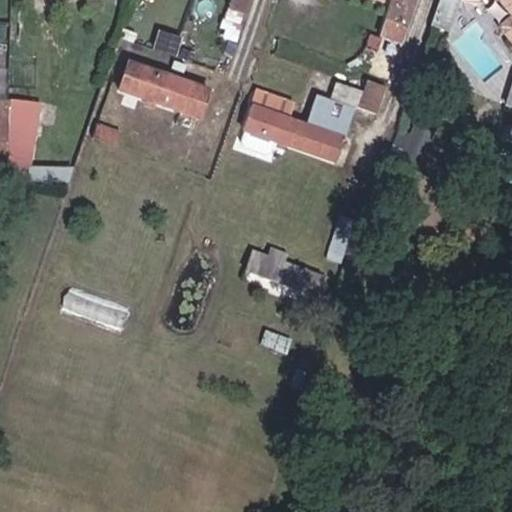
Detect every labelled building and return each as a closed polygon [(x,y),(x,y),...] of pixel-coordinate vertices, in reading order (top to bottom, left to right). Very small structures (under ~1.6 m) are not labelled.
[(231,0),(230,5),(247,9),(249,0),(231,0)] [(459,0),(458,0),(442,0),(434,22),(450,28),(459,0)] [(511,0),(487,0),(504,24),(500,28),(511,44),(511,0)] [(444,93),(464,84),(451,55),(431,64),(444,93)] [(203,113),(212,85),(131,59),(122,88),(203,113)] [(336,134),(345,111),(292,91),(298,74),(261,59),(246,98),(336,134)] [(511,105),(511,73),(501,102),(511,105)] [(431,149),(436,133),(412,124),(407,141),(431,149)] [(0,127),(0,198),(11,200),(30,135),(1,125),(0,127)] [(310,293),(315,274),(248,248),(241,268),(277,280),(271,296),(288,302),(293,288),(310,293)]
